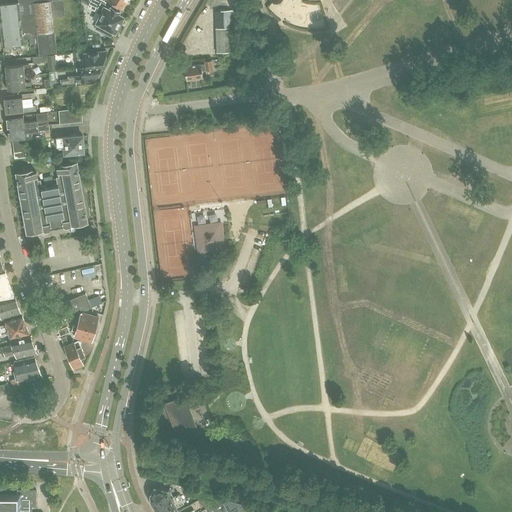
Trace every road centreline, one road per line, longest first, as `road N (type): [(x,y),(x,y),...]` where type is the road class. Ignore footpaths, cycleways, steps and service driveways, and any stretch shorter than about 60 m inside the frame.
road 1 (primary): [(118,462),(118,423),(144,299),(129,138),(139,93),(187,0)]
road 2 (primary): [(166,0),(115,124),(128,310),(101,457)]
road 3 (residential): [(15,417),(47,413),(61,380),(16,247),(0,142)]
